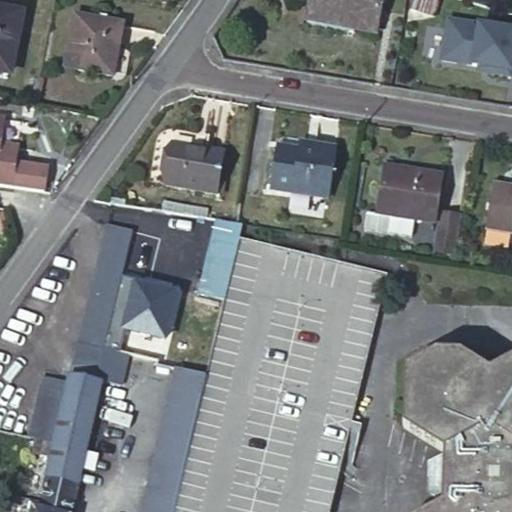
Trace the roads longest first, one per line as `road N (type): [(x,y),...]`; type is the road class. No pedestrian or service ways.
road 1 (unknown): [(222,511),(263,322),(286,292),(323,303),(338,323),(299,511)]
road 2 (residential): [(511,124),(172,69)]
road 3 (residential): [(172,69),(0,298)]
road 4 (unknown): [(107,511),(159,379)]
